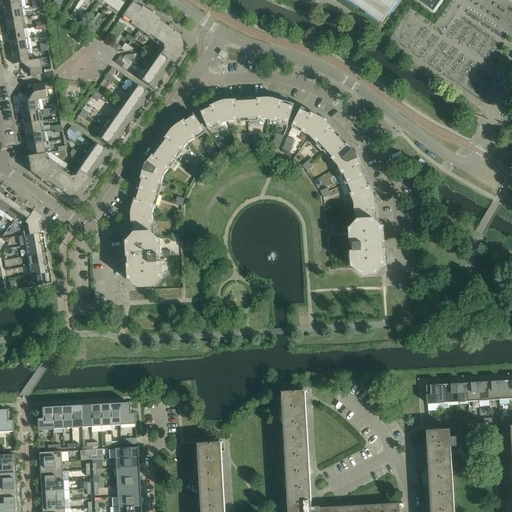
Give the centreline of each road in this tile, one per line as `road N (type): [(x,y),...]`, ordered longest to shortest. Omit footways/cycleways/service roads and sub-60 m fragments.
road 1 (residential): [(192,79),(273,77),(337,101),(377,144),(396,190),(400,276)]
road 2 (residential): [(482,153),(473,166),(460,164),(349,83),(223,32)]
road 3 (residential): [(88,228),(192,79)]
road 4 (residential): [(412,511),(390,445),(346,398)]
